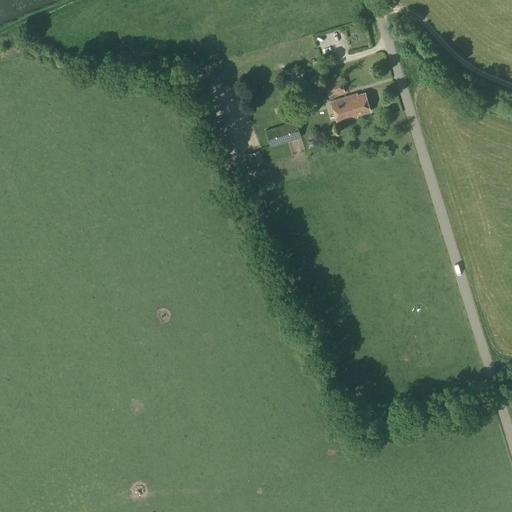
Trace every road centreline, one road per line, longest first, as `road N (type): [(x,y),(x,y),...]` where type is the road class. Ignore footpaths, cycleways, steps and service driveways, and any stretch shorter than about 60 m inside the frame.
road 1 (unclassified): [(511,444),(378,12)]
road 2 (unclassified): [(511,88),(479,74),(406,12),(378,12)]
